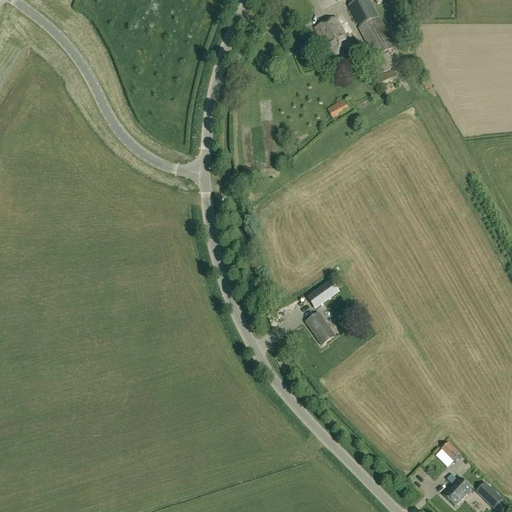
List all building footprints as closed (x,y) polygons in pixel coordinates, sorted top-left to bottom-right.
[(361,0),(348,7),(359,29),(358,30),(374,60),(396,49),(380,18),(378,19),(368,0),(361,0)] [(353,50),(345,36),(352,33),(347,22),(340,25),(336,19),(315,31),(331,61),(353,50)] [(299,34),(299,43),(309,43),(308,33),(299,34)] [(349,54),(353,62),(359,59),(355,51),(349,54)] [(393,71),(375,79),(380,88),(398,80),(393,71)] [(344,101),(327,110),(332,120),(350,110),(344,101)] [(338,296),(330,284),(306,300),(314,312),(338,296)] [(335,338),(319,316),(306,325),(322,347),(335,338)] [(310,359),(311,372),(328,371),(328,358),(310,359)] [(461,456),(449,444),(441,453),(453,465),(461,456)] [(455,509),(472,491),(460,480),(443,498),(455,509)] [(496,495),(497,494),(493,490),(492,492),(485,485),(476,494),(494,511),(503,502),(496,495)]
